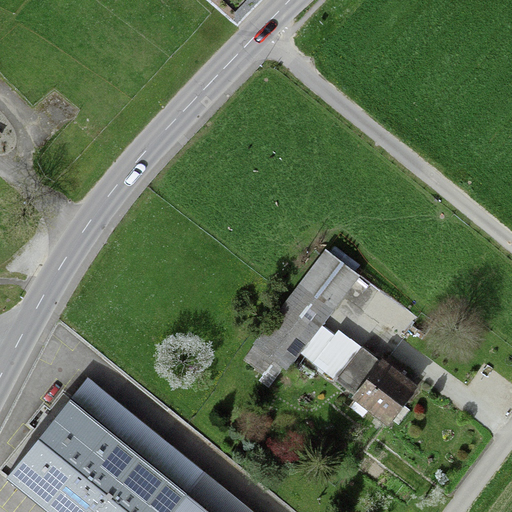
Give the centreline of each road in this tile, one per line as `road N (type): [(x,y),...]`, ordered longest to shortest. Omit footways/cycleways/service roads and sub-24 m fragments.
road 1 (secondary): [(255,35),(119,179),(8,359)]
road 2 (residential): [(511,239),(255,35)]
